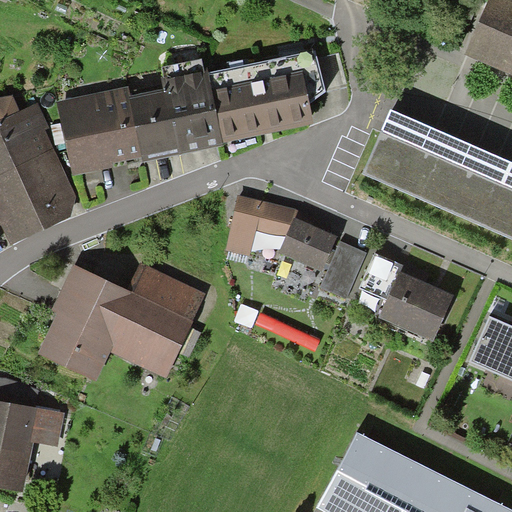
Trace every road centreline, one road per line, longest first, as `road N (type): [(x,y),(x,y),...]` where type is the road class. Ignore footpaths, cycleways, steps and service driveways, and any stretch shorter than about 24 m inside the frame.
road 1 (residential): [(257,161),(84,226),(0,278)]
road 2 (residential): [(257,161),(511,274)]
